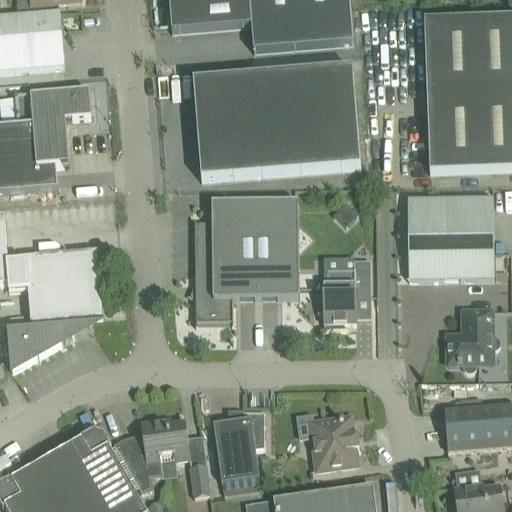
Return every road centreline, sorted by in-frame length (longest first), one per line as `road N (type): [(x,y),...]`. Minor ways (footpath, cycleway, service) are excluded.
road 1 (unclassified): [(151,374),(122,0)]
road 2 (unclassified): [(151,374),(384,378)]
road 3 (unclassified): [(0,445),(90,392),(151,374)]
road 4 (unclassified): [(409,511),(393,392),(384,378)]
